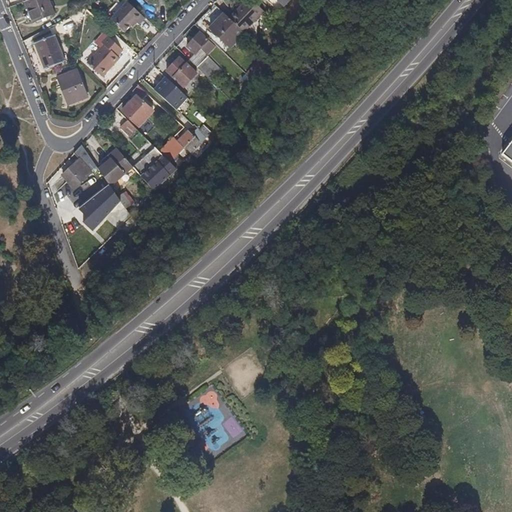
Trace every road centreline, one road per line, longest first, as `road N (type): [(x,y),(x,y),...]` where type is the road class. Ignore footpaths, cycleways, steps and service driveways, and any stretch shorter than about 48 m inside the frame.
road 1 (primary): [(0,449),(102,375),(247,251),(479,0)]
road 2 (primary): [(459,0),(249,221),(0,430)]
road 3 (unclassified): [(0,14),(55,147),(79,137),(201,0)]
road 4 (track): [(74,327),(74,279),(37,175),(55,147)]
